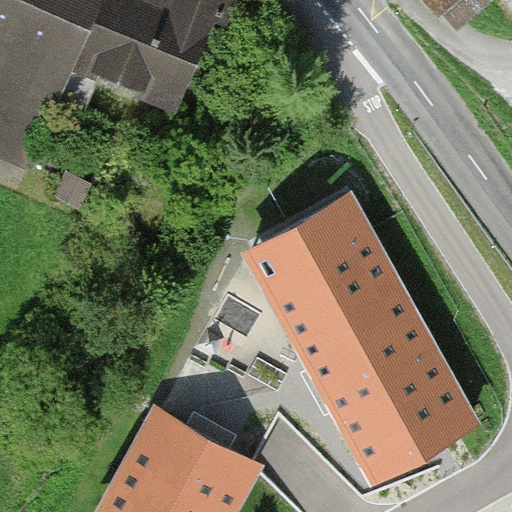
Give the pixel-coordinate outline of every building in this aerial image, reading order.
[(59,77),(89,0),(0,0),(0,155),(25,165),(59,77)] [(89,0),(59,77),(170,120),(216,0),(89,0)] [(410,0),(419,11),(432,0),(499,0),(501,2),(503,0),(410,0)] [(473,420),(349,194),(291,225),(310,258),(272,279),(371,458),(412,436),(419,449),(473,420)] [(230,511),(259,460),(163,407),(109,504),(122,511),(230,511)]
